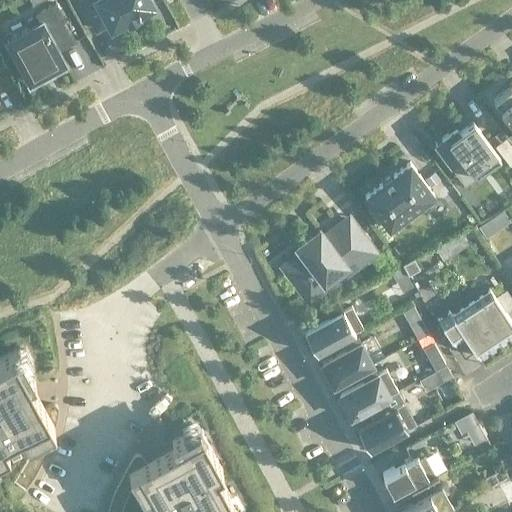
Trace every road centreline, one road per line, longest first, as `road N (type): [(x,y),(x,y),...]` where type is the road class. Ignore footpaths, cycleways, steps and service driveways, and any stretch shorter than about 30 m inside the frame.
road 1 (residential): [(218,230),(511,17)]
road 2 (residential): [(375,511),(218,230)]
road 3 (residential): [(143,91),(0,169)]
road 4 (residential): [(218,230),(143,91)]
